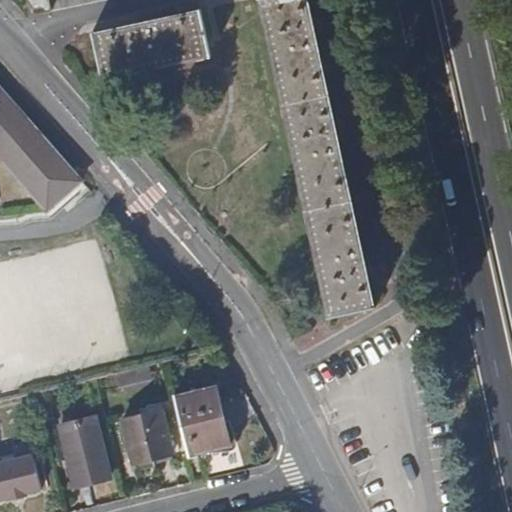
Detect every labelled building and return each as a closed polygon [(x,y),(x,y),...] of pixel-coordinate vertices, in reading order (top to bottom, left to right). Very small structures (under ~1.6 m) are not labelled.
[(104,0),(28,0),(31,14),(104,0)] [(362,306),(299,0),(253,0),(317,315),(362,306)] [(206,54),(197,9),(91,30),(99,76),(165,63),(206,54)] [(336,51),(329,17),(318,20),(325,53),(336,51)] [(0,88),(0,157),(45,208),(47,210),(83,182),(0,88)] [(230,445),(217,386),(176,396),(190,454),(230,445)] [(173,452),(164,410),(124,420),(134,461),(152,457),(153,461),(158,460),(158,456),(173,452)] [(111,478),(97,419),(63,428),(77,486),(111,478)] [(44,488),(36,453),(0,461),(0,498),(10,496),(11,498),(29,493),(29,491),(44,488)]
